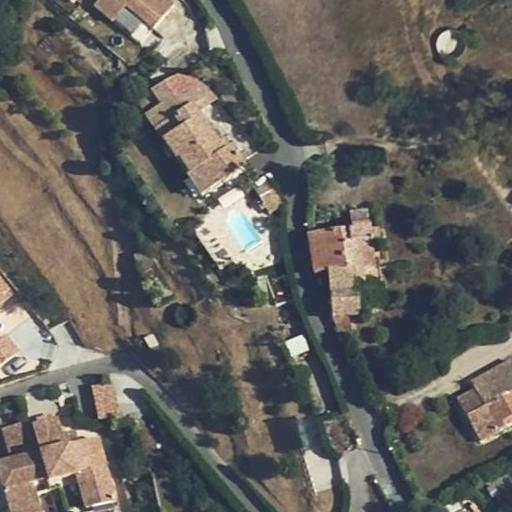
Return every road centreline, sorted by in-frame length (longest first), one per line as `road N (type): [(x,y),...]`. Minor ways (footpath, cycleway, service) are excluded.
road 1 (residential): [(209,0),(286,138),(298,254),(313,310),(379,456)]
road 2 (residential): [(0,400),(103,364),(137,366),(255,511)]
